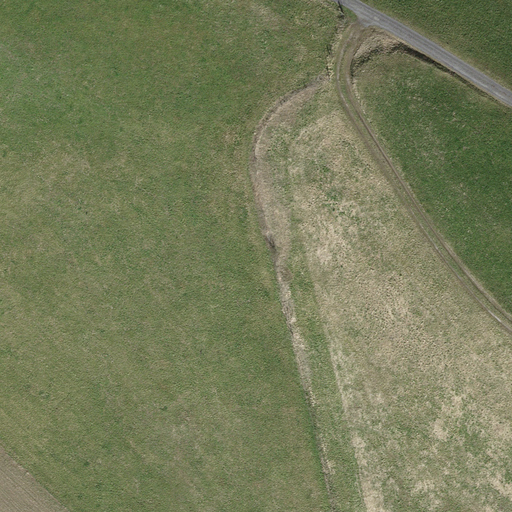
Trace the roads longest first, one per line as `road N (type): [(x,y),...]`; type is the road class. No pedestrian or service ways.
road 1 (track): [(511,327),(479,301),(440,249),(342,88),(337,57),(367,12)]
road 2 (track): [(511,103),(344,0)]
